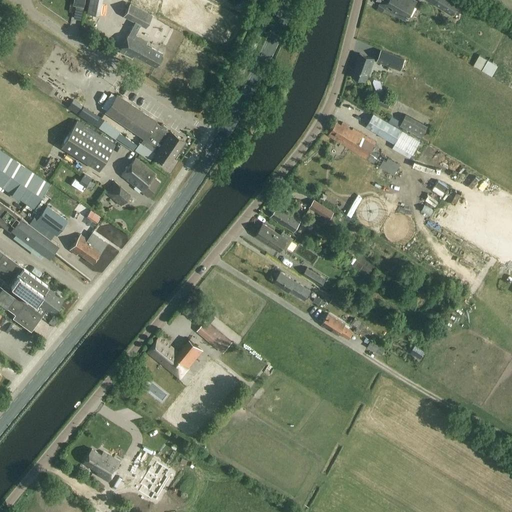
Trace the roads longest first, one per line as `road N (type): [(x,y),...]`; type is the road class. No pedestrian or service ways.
road 1 (unclassified): [(1,511),(302,147),(333,92),(357,0)]
road 2 (primary): [(0,422),(158,234),(218,139)]
road 3 (residential): [(218,139),(28,12)]
road 4 (primary): [(218,139),(289,0)]
